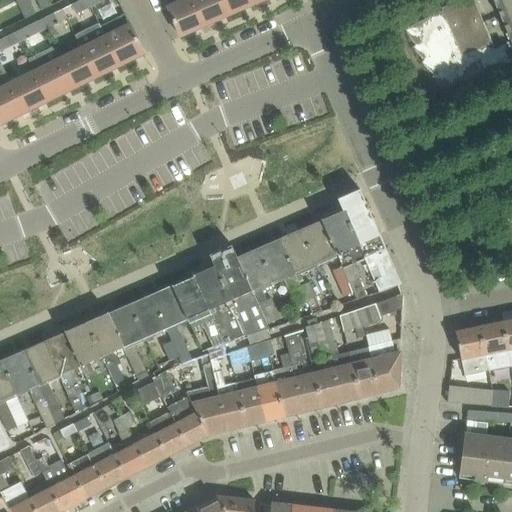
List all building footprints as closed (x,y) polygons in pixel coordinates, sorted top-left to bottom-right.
[(36,0),(42,10),(52,5),(49,0),(36,0)] [(76,14),(91,6),(88,0),(80,0),(71,5),(76,14)] [(180,37),(205,26),(193,0),(180,0),(167,6),(180,37)] [(222,0),(193,0),(205,26),(229,15),(222,0)] [(222,0),(229,15),(253,4),(251,0),(222,0)] [(492,43),(483,22),(473,0),(460,0),(432,12),(433,15),(419,22),(413,25),(408,28),(405,29),(415,45),(413,46),(424,60),(421,62),(434,75),(432,77),(444,87),(464,82),(488,72),(487,69),(494,66),(495,69),(511,61),(507,50),(502,39),(492,43)] [(511,0),(493,0),(499,14),(511,44),(511,0)] [(54,13),(39,20),(43,30),(58,22),(54,13)] [(125,14),(101,26),(120,65),(144,53),(129,24),(125,14)] [(20,42),(43,30),(39,20),(15,32),(20,42)] [(99,24),(75,35),(81,48),(82,47),(96,77),(120,65),(101,26),(100,26),(99,24)] [(15,32),(0,39),(0,51),(20,42),(15,32)] [(73,89),(58,59),(51,46),(28,58),(34,71),(49,101),(73,89)] [(58,59),(73,89),(96,77),(82,47),(81,48),(58,59)] [(11,82),(0,60),(0,122),(1,124),(25,112),(10,83),(11,82)] [(10,83),(25,112),(49,101),(34,71),(11,82),(10,83)] [(401,284),(366,204),(360,189),(337,199),(342,209),(363,258),(364,261),(377,292),(401,284)] [(322,220),(338,255),(342,266),(348,281),(353,292),(356,300),(366,296),(353,265),(364,261),(363,258),(342,209),(321,219),(322,220)] [(300,230),(316,265),(338,255),(322,220),(300,230)] [(279,239),(294,274),(316,265),(300,230),(279,239)] [(294,274),(279,239),(257,248),(273,283),(283,279),(289,291),(291,290),(297,305),(306,301),(300,287),(294,274)] [(209,255),(214,265),(246,336),(246,337),(269,329),(266,323),(237,257),(231,245),(209,255)] [(262,288),(273,283),(257,248),(237,257),(266,323),(280,318),(272,299),(268,301),(262,288)] [(246,336),(214,265),(192,275),(193,277),(209,312),(214,323),(225,345),(246,336)] [(353,292),(348,281),(342,266),(333,270),(339,285),(344,296),(353,292)] [(209,312),(193,277),(171,286),(187,321),(199,316),(204,327),(214,350),(225,345),(214,323),(209,312)] [(311,282),(300,287),(306,301),(317,297),(311,282)] [(187,321),(171,286),(150,296),(166,331),(171,342),(178,357),(181,363),(191,358),(177,326),(187,321)] [(402,294),(339,316),(344,330),(376,320),(377,321),(379,321),(379,319),(380,318),(379,316),(402,309),(402,294)] [(129,305),(145,340),(166,331),(150,296),(129,305)] [(145,340),(129,305),(109,313),(127,356),(137,381),(148,376),(134,345),(145,340)] [(108,312),(85,321),(113,385),(124,380),(116,361),(127,356),(109,313),(108,311),(108,312)] [(511,318),(501,321),(510,366),(511,366),(511,318)] [(96,403),(116,392),(85,321),(64,331),(65,332),(80,366),(96,403)] [(487,371),(510,366),(501,321),(477,326),(487,371)] [(312,361),(328,357),(320,323),(304,328),(312,361)] [(463,368),(465,375),(487,371),(477,326),(455,331),(461,358),(462,366),(461,366),(461,369),(463,368)] [(388,328),(364,334),(366,345),(391,338),(388,328)] [(297,330),(282,335),(287,354),(290,366),(305,362),(297,330)] [(96,403),(80,366),(65,332),(43,342),(60,378),(69,400),(74,414),(96,403)] [(392,341),(367,347),(378,393),(398,388),(400,352),(400,339),(392,341)] [(335,341),(325,344),(328,357),(331,369),(339,403),(359,398),(350,364),(347,351),(338,353),(335,341)] [(43,342),(22,351),(54,424),(64,419),(49,383),(60,378),(43,342)] [(168,361),(178,357),(171,342),(162,346),(168,361)] [(256,344),(247,347),(250,362),(259,359),(256,344)] [(247,347),(232,352),(235,366),(250,362),(247,347)] [(367,347),(347,351),(350,364),(359,398),(378,393),(367,347)] [(54,424),(22,351),(0,361),(16,398),(29,392),(46,428),(54,424)] [(281,369),(272,371),(283,417),(301,412),(293,378),(290,366),(287,354),(278,356),(281,369)] [(245,426),(234,383),(226,385),(222,371),(221,371),(217,357),(209,360),(226,430),(245,426)] [(6,402),(16,398),(0,361),(0,360),(0,414),(8,431),(17,426),(6,402)] [(208,435),(226,430),(209,360),(201,363),(208,389),(186,394),(188,397),(196,413),(208,435)] [(320,407),(339,403),(331,369),(312,374),(320,407)] [(257,375),(253,376),(254,378),(264,421),(283,417),(272,371),(257,375)] [(151,380),(153,383),(160,397),(164,404),(179,396),(166,372),(160,375),(151,380)] [(293,378),(301,412),(320,407),(312,374),(293,378)] [(245,426),(264,421),(254,378),(234,383),(245,426)] [(140,407),(160,397),(153,383),(133,393),(140,407)] [(489,406),(490,389),(449,385),(447,402),(489,406)] [(509,390),(490,389),(489,406),(508,407),(509,390)] [(185,446),(208,435),(196,413),(188,397),(166,408),(168,413),(185,446)] [(478,411),(467,410),(466,419),(477,420),(478,411)] [(488,421),(489,412),(478,411),(477,420),(488,421)] [(500,412),(489,412),(488,421),(499,421),(500,412)] [(510,422),(511,413),(507,413),(500,412),(499,421),(510,422)] [(126,413),(119,417),(125,428),(132,424),(126,413)] [(165,457),(185,446),(168,413),(148,423),(154,434),(165,457)] [(125,428),(119,417),(112,421),(118,431),(125,428)] [(86,418),(73,424),(76,432),(90,425),(86,418)] [(76,432),(73,426),(73,424),(60,431),(64,438),(76,432)] [(0,451),(7,448),(8,445),(0,427),(0,451)] [(459,478),(480,481),(486,436),(464,433),(459,478)] [(145,467),(165,457),(154,434),(145,439),(142,434),(131,440),(145,467)] [(480,481),(502,483),(508,439),(486,436),(480,481)] [(511,439),(508,439),(502,483),(511,484),(511,439)] [(114,456),(125,477),(145,467),(131,440),(122,445),(125,450),(114,456)] [(98,448),(88,454),(105,488),(125,477),(114,456),(108,444),(98,448)] [(88,454),(68,464),(74,477),(85,498),(105,488),(88,454)] [(43,457),(35,461),(41,472),(49,468),(43,457)] [(7,458),(0,461),(0,476),(13,469),(7,458)] [(35,461),(28,465),(34,476),(41,472),(35,461)] [(57,479),(46,485),(60,511),(85,498),(74,477),(71,478),(60,484),(57,479)] [(0,493),(9,511),(35,511),(26,495),(20,483),(0,493)] [(35,511),(57,511),(60,511),(46,485),(26,495),(35,511)] [(0,511),(9,511),(0,493),(0,511)] [(225,511),(253,511),(255,501),(218,496),(218,497),(225,511)] [(225,511),(218,497),(195,508),(197,511),(225,511)] [(290,511),(292,505),(271,503),(271,505),(269,511),(290,511)]
